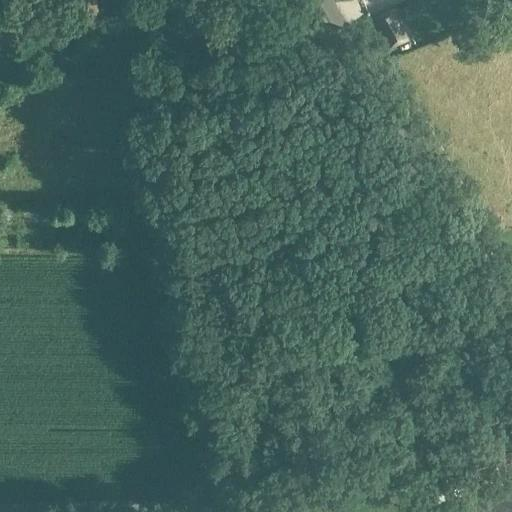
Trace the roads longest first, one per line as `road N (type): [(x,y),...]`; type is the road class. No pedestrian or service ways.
road 1 (unclassified): [(0,509),(261,507),(511,434)]
road 2 (unclassified): [(511,294),(327,0)]
